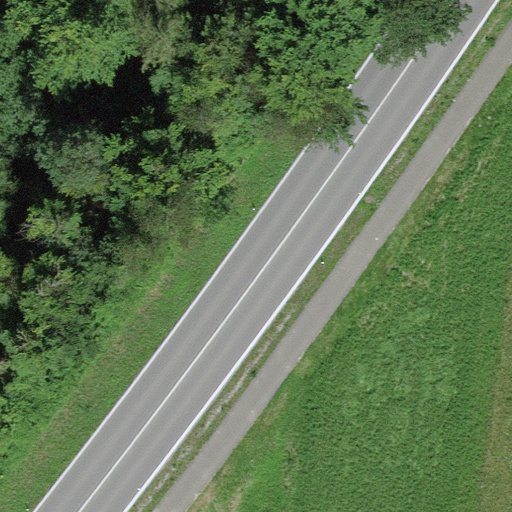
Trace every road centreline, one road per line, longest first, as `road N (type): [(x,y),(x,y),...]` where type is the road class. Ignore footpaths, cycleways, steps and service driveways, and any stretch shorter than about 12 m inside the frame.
road 1 (primary): [(79,511),(455,0)]
road 2 (track): [(511,40),(169,511)]
